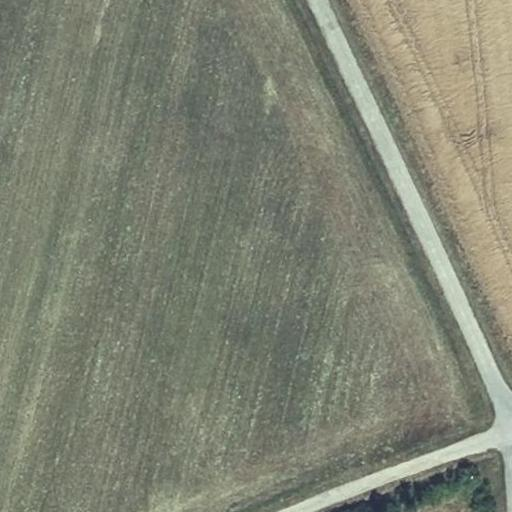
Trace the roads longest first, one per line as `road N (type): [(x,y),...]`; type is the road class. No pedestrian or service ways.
road 1 (unclassified): [(511,419),(316,0)]
road 2 (track): [(511,432),(291,511)]
